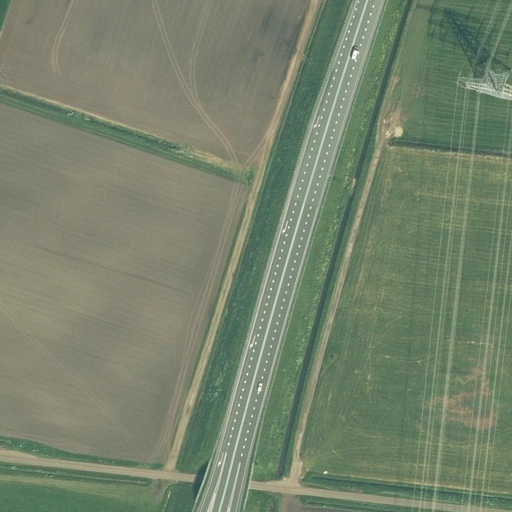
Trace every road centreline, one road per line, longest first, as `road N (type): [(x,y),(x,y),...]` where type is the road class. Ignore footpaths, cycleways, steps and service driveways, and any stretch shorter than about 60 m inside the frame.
road 1 (trunk): [(232,459),(367,0)]
road 2 (unclassified): [(258,485),(0,455)]
road 3 (unclassified): [(258,485),(494,511)]
